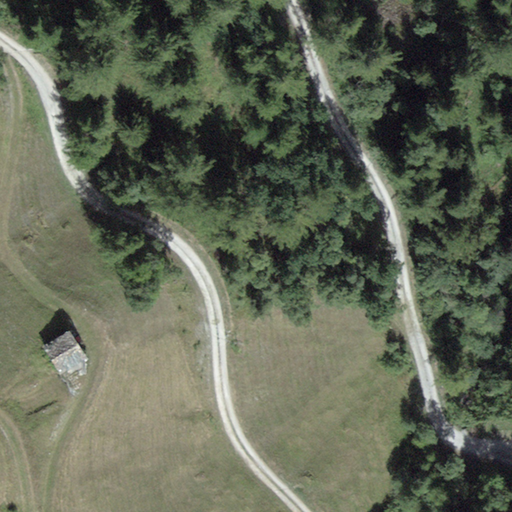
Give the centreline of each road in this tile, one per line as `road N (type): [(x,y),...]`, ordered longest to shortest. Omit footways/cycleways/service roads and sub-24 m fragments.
road 1 (track): [(0,44),(40,76),(68,166),(100,198),(180,247),(217,301),(223,401),(246,446),(299,511)]
road 2 (track): [(511,459),(435,429),(380,201),(330,119),(282,0)]
road 3 (track): [(0,44),(19,115),(2,252),(98,349),(98,373),(62,456),(53,511)]
